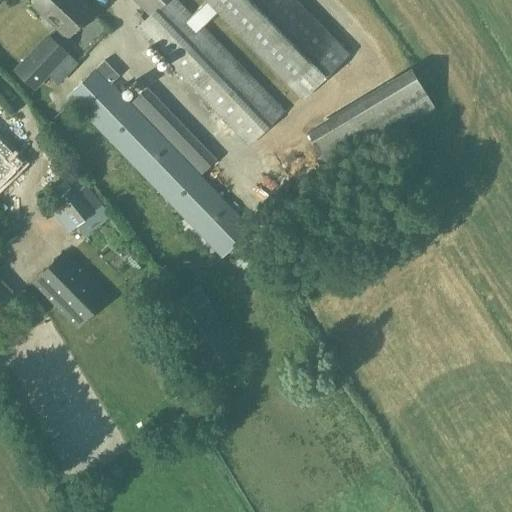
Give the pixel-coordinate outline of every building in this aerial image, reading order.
[(68,38),(92,13),(78,0),(38,0),(33,5),(68,38)] [(207,0),(191,17),(175,0),(133,0),(150,17),(137,30),(250,146),(284,113),(203,29),(220,12),(305,98),(335,68),(349,55),(296,0),(207,0)] [(68,55),(45,34),(11,70),(33,91),(68,55)] [(210,184),(208,187),(107,81),(116,73),(110,66),(100,75),(96,70),(69,96),(181,213),(180,214),(223,259),(251,232),(210,188),(212,186),(210,184)] [(412,68),(308,132),(332,172),(437,109),(412,68)] [(218,160),(148,89),(133,104),(203,175),(218,160)] [(0,186),(24,163),(0,139),(0,186)] [(76,186),(55,202),(75,229),(96,213),(95,211),(103,205),(88,186),(80,192),(76,186)] [(64,255),(35,285),(78,328),(107,298),(64,255)] [(0,306),(10,296),(0,285),(0,306)] [(244,355),(200,287),(165,310),(209,377),(244,355)]
